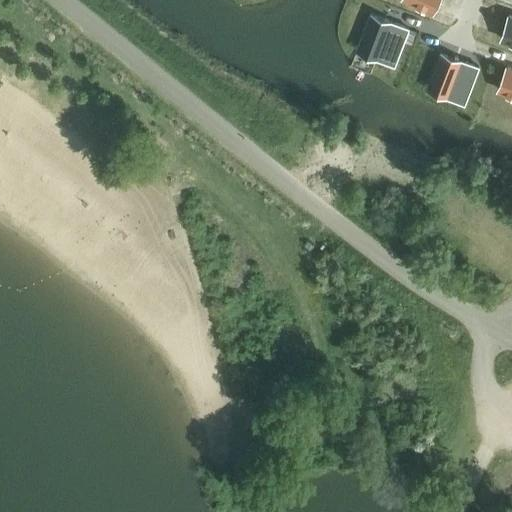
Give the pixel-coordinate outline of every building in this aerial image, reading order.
[(408,0),(433,12),(438,0),(408,0)] [(372,14),(362,42),(381,49),(378,57),(395,64),(409,28),(372,14)] [(511,16),(508,15),(501,38),(511,41),(511,16)] [(442,53),(432,81),(451,88),(448,95),(465,102),(479,67),(442,53)] [(511,69),(506,67),(497,89),(511,94),(511,69)]
